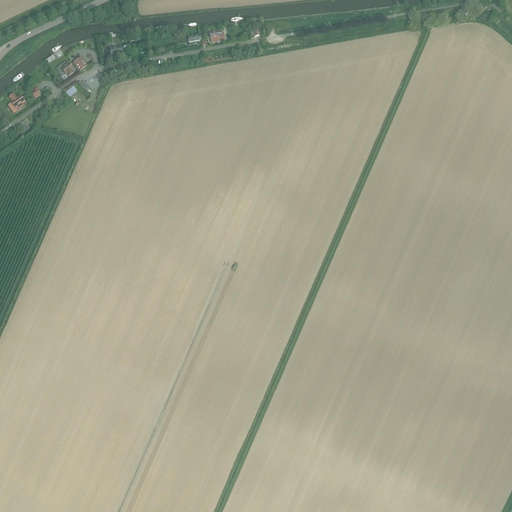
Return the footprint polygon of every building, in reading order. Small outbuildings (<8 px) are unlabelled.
[(218,32),(210,34),(211,40),(212,43),(225,41),(224,37),(223,37),(222,33),(218,34),(218,32)] [(202,44),(200,35),(187,37),(189,47),(198,45),(202,44)] [(121,47),(110,49),(111,56),(113,56),(114,59),(123,57),(121,47)] [(59,55),(52,59),(54,62),(65,56),(62,51),(58,54),(59,55)] [(73,64),(79,72),(87,66),(81,58),(73,64)] [(69,64),(61,69),(66,75),(67,74),(69,77),(74,73),(72,70),(73,70),(69,64)] [(11,101),(10,102),(17,111),(24,107),(22,105),(25,103),(20,95),(16,97),(14,94),(8,98),(11,101)]
